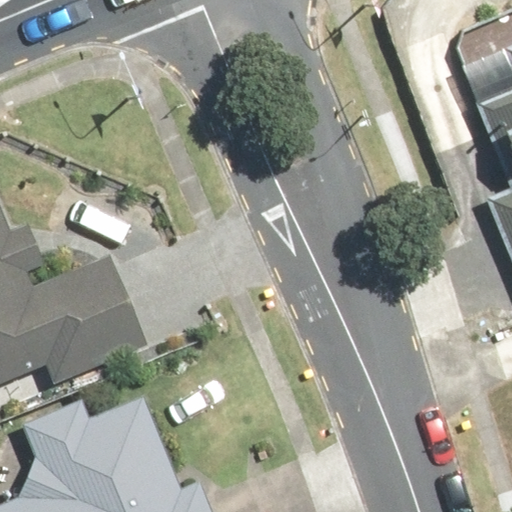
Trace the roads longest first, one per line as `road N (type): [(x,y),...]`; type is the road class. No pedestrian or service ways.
road 1 (residential): [(345,313),(245,145),(184,0)]
road 2 (residential): [(277,0),(321,133),(345,313)]
road 3 (residential): [(345,313),(417,511)]
